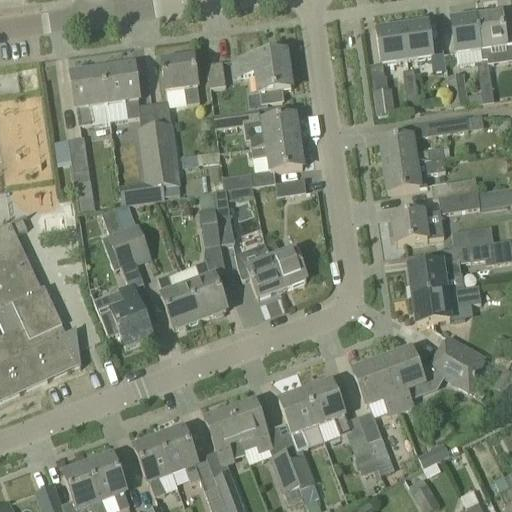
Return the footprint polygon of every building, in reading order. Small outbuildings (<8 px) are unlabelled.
[(501,20),(476,23),(480,55),(482,65),(487,65),(488,69),(511,65),(511,54),(506,55),(501,20)] [(476,23),(450,27),(455,59),(480,55),(476,23)] [(402,34),(406,65),(430,62),(432,76),(444,75),(440,44),(429,46),(427,30),(402,34)] [(381,68),(406,65),(402,34),(377,37),(381,68)] [(258,99),(270,97),(290,94),(285,58),(233,66),(236,82),(256,79),(258,99)] [(199,109),(193,63),(161,67),(165,98),(183,95),(186,111),(199,109)] [(487,65),(482,65),(476,66),(479,86),(485,86),(486,88),(490,87),(488,69),(487,65)] [(225,92),(224,87),(221,67),(206,70),(209,94),(225,92)] [(133,71),(102,76),(106,109),(124,107),(127,124),(140,123),(138,106),(138,105),(133,71)] [(405,99),(416,98),(413,75),(402,76),(405,99)] [(102,76),(70,80),(75,114),(78,131),(109,127),(106,109),(102,76)] [(459,80),(447,81),(446,81),(449,104),(450,113),(468,110),(463,79),(459,80)] [(490,87),(486,88),(485,86),(479,86),(482,109),(493,107),(490,87)] [(392,118),(390,98),(389,94),(373,97),(377,120),(392,118)] [(419,117),(416,98),(405,99),(408,119),(419,117)] [(215,135),(259,128),(257,114),(213,120),(215,135)] [(443,164),(441,154),(429,155),(414,158),(412,144),(483,133),(481,120),(395,133),(397,145),(379,147),(383,173),(443,164)] [(298,147),(294,121),(262,126),(265,142),(249,144),(251,154),(298,147)] [(154,133),(164,201),(179,199),(178,192),(180,192),(171,131),(154,133)] [(148,203),(164,201),(154,133),(136,136),(145,196),(147,196),(148,203)] [(67,146),(78,216),(94,214),(88,174),(83,143),(67,146)] [(302,173),(298,147),(251,154),(253,165),(254,178),(222,184),(224,196),(252,192),(274,189),(273,177),(302,173)] [(218,157),(197,160),(180,161),(182,173),(199,171),(209,170),(208,168),(219,166),(218,157)] [(383,173),(387,199),(427,193),(425,180),(444,177),(443,164),(383,173)] [(437,204),(438,205),(477,199),(475,184),(430,191),(432,205),(437,204)] [(274,189),(276,202),(305,198),(303,185),(274,189)] [(224,196),(212,198),(219,251),(233,249),(229,225),(227,206),(253,202),(252,192),(224,196)] [(505,211),(502,195),(483,199),(485,214),(505,211)] [(219,251),(212,198),(198,200),(201,218),(205,252),(219,251)] [(477,199),(438,205),(440,219),(479,213),(477,199)] [(135,268),(149,263),(138,231),(136,232),(127,209),(115,214),(135,268)] [(135,268),(115,214),(101,219),(110,241),(102,244),(114,276),(135,268)] [(395,250),(415,247),(426,246),(426,245),(443,243),(441,232),(425,234),(422,218),(391,222),(395,250)] [(0,404),(18,396),(19,398),(20,398),(19,396),(46,383),(47,385),(48,385),(47,383),(77,368),(78,372),(79,371),(74,333),(73,333),(73,335),(61,340),(57,332),(61,330),(44,293),(40,295),(18,248),(9,229),(11,228),(10,227),(0,231),(0,404)] [(264,250),(281,295),(305,285),(294,255),(279,261),(274,246),(264,250)] [(510,246),(482,250),(467,252),(469,268),(485,266),(485,271),(511,267),(511,259),(510,246)] [(264,250),(254,254),(234,261),(238,277),(242,286),(249,283),(249,285),(257,304),(281,295),(264,250)] [(200,287),(187,292),(199,325),(225,316),(213,282),(211,283),(205,267),(194,271),(200,287)] [(462,294),(460,279),(459,267),(442,269),(441,268),(428,270),(408,272),(412,301),(462,294)] [(173,335),(199,325),(187,292),(174,296),(168,280),(157,285),(163,301),(160,302),(173,335)] [(111,316),(99,321),(108,343),(119,339),(125,354),(151,344),(144,325),(132,290),(121,294),(126,311),(111,316)] [(478,292),(462,294),(412,301),(416,330),(449,326),(449,325),(456,324),(461,311),(480,308),(478,292)] [(444,348),(436,362),(473,383),(474,382),(473,382),(475,380),(484,364),(469,356),(447,343),(444,348)] [(409,357),(381,368),(400,418),(412,414),(409,406),(405,397),(421,391),(424,397),(434,393),(439,383),(442,385),(465,397),(473,383),(436,362),(430,373),(428,372),(417,376),(409,357)] [(390,422),(400,418),(381,368),(353,378),(366,412),(383,405),(390,422)] [(493,393),(511,404),(511,379),(504,374),(493,393)] [(331,387),(305,397),(318,432),(333,426),(339,442),(350,438),(331,387)] [(305,397),(278,407),(297,457),(307,454),(301,438),(318,432),(305,397)] [(229,416),(240,447),(243,457),(258,452),(259,457),(270,453),(253,408),(229,416)] [(229,416),(205,425),(221,471),(232,467),(227,451),(240,447),(229,416)] [(376,475),(378,475),(380,481),(394,476),(371,417),(357,423),(364,441),(363,441),(376,475)] [(158,444),(171,480),(184,475),(190,490),(200,486),(194,471),(196,471),(182,434),(158,444)] [(363,441),(348,447),(361,481),(376,475),(363,441)] [(158,485),(171,480),(158,444),(133,453),(147,489),(149,488),(155,503),(164,500),(158,485)] [(302,504),(289,469),(285,458),(269,464),(282,498),(284,497),(288,508),(302,504)] [(87,471),(102,511),(128,511),(123,498),(125,497),(111,461),(87,471)] [(302,504),(305,511),(320,511),(317,503),(318,503),(309,479),(306,480),(300,465),(289,469),(302,504)] [(91,511),(102,511),(87,471),(62,480),(74,511),(85,511),(91,510),(91,511)] [(511,499),(511,475),(503,480),(511,499)] [(223,511),(241,511),(230,479),(214,485),(216,492),(223,511)] [(511,499),(503,480),(493,485),(499,498),(498,498),(504,510),(511,506),(511,499)] [(439,511),(423,483),(408,492),(412,499),(411,499),(418,511),(439,511)] [(383,511),(402,511),(406,510),(396,492),(394,493),(393,491),(379,498),(381,500),(378,502),(383,511)] [(59,511),(60,511),(52,492),(35,499),(40,511),(59,511)] [(223,511),(216,492),(204,497),(208,511),(223,511)] [(479,511),(472,497),(460,502),(464,511),(479,511)]
